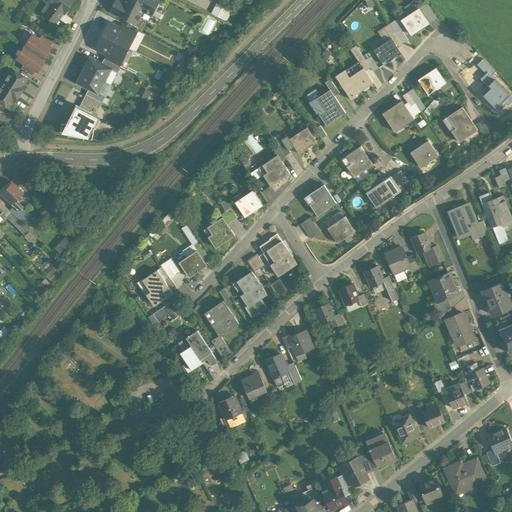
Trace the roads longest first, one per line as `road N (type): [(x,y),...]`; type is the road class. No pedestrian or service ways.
road 1 (secondary): [(24,160),(111,159),(165,137),(304,0)]
road 2 (residential): [(277,209),(427,44),(440,37),(457,53)]
road 3 (residential): [(509,389),(434,199)]
road 4 (residential): [(509,389),(360,511)]
road 5 (residential): [(326,279),(206,395)]
road 6 (residential): [(93,0),(24,133)]
road 7 (residential): [(434,199),(326,279)]
road 8 (residential): [(192,294),(277,209)]
